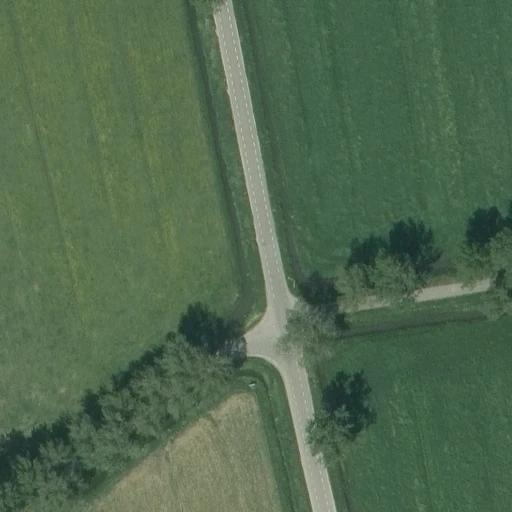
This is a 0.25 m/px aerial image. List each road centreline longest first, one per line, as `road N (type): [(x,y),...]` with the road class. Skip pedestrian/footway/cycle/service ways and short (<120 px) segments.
road 1 (unclassified): [(20,511),(214,360),(281,319)]
road 2 (unclassified): [(281,319),(224,0)]
road 3 (unclassified): [(281,319),(511,279)]
road 4 (unclassified): [(323,511),(281,319)]
